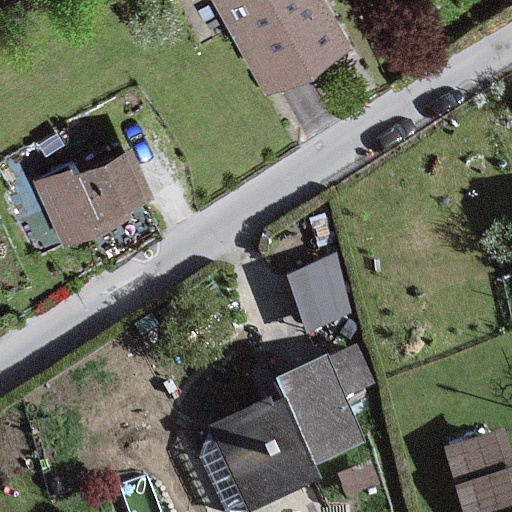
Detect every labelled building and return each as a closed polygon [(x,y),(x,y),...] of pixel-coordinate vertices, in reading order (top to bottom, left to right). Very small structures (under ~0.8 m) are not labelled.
[(337,34),(319,0),(225,0),(263,72),(337,34)] [(142,185),(124,147),(70,171),(65,161),(33,176),(61,237),(122,208),(117,196),(142,185)] [(332,255),(284,275),(306,330),(355,311),(332,255)] [(358,387),(345,353),(270,382),(277,401),(211,426),(243,508),(313,480),(308,466),(358,447),(338,395),(358,387)] [(501,428),(443,446),(454,480),(511,463),(501,428)] [(502,511),(511,509),(511,462),(511,463),(454,480),(463,511),(502,511)]
